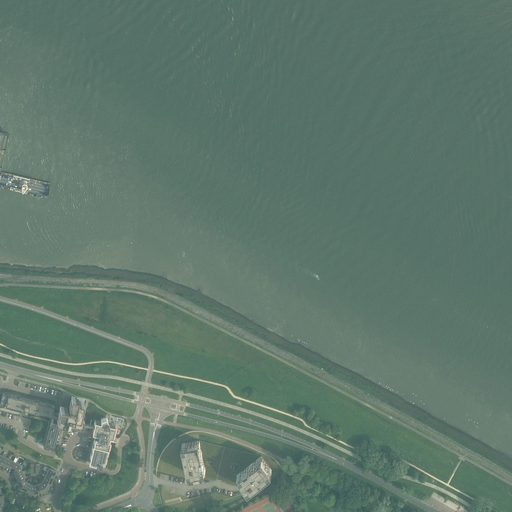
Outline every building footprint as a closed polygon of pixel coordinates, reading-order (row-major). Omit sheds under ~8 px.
[(0,392),(0,404),(3,405),(3,403),(7,404),(7,406),(10,407),(14,408),(15,406),(19,407),(18,409),(22,410),(23,408),(28,409),(28,411),(32,412),(33,410),(36,411),(36,413),(39,414),(43,415),(44,413),(48,414),(47,416),(51,417),(52,417),(52,415),(53,415),(57,416),(58,413),(53,412),(54,407),(55,405),(51,404),(50,403),(48,403),(47,403),(46,403),(39,401),(38,400),(36,399),(35,400),(22,397),(21,396),(20,395),(18,395),(17,396),(10,394),(9,393),(8,393),(6,392),(5,393),(2,392),(1,393),(0,392)] [(58,413),(57,416),(64,418),(66,418),(65,421),(68,421),(68,422),(82,426),(93,427),(94,425),(83,424),(84,419),(80,418),(81,414),(83,408),(84,403),(78,402),(78,398),(72,397),(69,407),(67,406),(66,406),(60,404),(59,408),(58,413)] [(43,446),(49,448),(49,445),(54,446),(60,422),(52,421),(53,415),(52,415),(52,417),(51,417),(45,443),(44,443),(43,446)] [(104,462),(110,441),(111,437),(113,437),(115,426),(109,424),(108,421),(108,422),(106,417),(101,419),(100,422),(95,420),(93,428),(89,427),(88,431),(96,433),(89,462),(101,465),(102,462),(104,462)] [(205,469),(199,440),(182,444),(187,468),(188,473),(195,471),(197,471),(202,470),(203,470),(205,469)] [(248,488),(272,470),(261,456),(237,474),(241,479),(248,488)] [(9,468),(13,461),(7,458),(4,465),(9,468)] [(13,470),(20,464),(13,461),(9,468),(13,470)] [(22,471),(20,464),(13,470),(15,474),(22,471)] [(54,477),(56,471),(49,468),(47,473),(54,477)] [(24,477),(22,471),(15,474),(17,480),(24,477)] [(51,482),(54,477),(47,473),(44,479),(51,482)] [(19,487),(26,482),(24,477),(17,480),(19,487)] [(48,489),(51,482),(44,479),(42,483),(48,489)] [(26,490),(30,484),(26,482),(19,487),(26,490)] [(48,489),(42,483),(38,484),(40,491),(48,489)]
